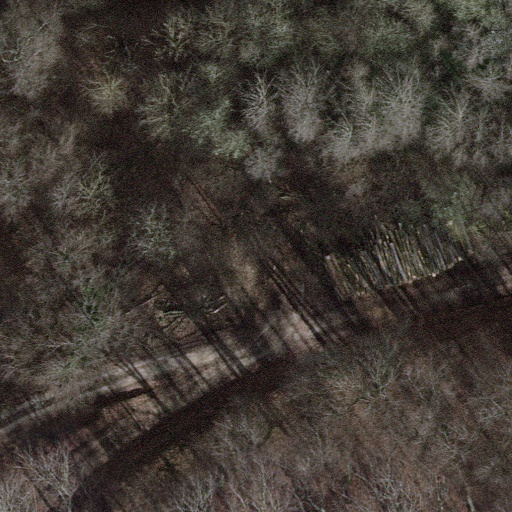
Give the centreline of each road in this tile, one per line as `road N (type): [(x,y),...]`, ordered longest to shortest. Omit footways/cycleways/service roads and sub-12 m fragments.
road 1 (track): [(0,416),(249,347),(511,259)]
road 2 (track): [(29,511),(66,467),(249,347)]
